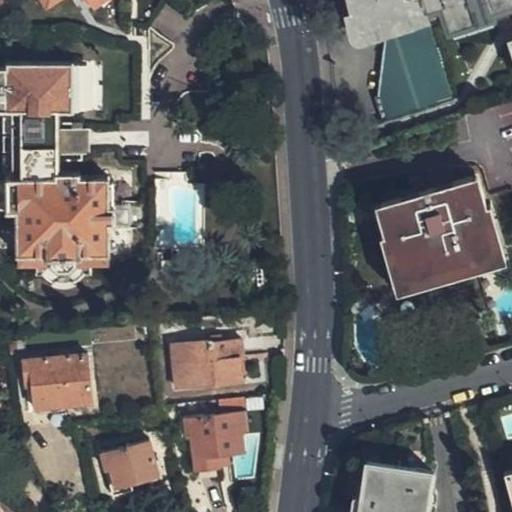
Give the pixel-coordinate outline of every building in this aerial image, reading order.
[(31,0),(11,0),(6,3),(13,14),(32,1),(31,0)] [(88,0),(94,9),(107,0),(88,0)] [(511,0),(347,0),(355,30),(386,21),(385,39),(379,92),(375,94),(383,117),(445,96),(418,9),(439,2),(447,26),(491,11),(490,6),(510,0),(511,5),(511,34),(509,35),(511,42),(511,0)] [(108,179),(108,174),(82,174),(80,170),(63,171),(63,152),(62,127),(61,108),(82,108),(80,56),(6,58),(6,62),(0,62),(0,110),(20,111),(22,178),(7,178),(5,182),(2,182),(0,182),(0,208),(7,209),(7,211),(19,211),(20,268),(39,267),(39,275),(45,275),(50,277),(58,278),(68,279),(86,274),(93,274),(93,265),(111,264),(110,238),(109,223),(116,223),(116,204),(109,204),(109,201),(113,200),(113,178),(108,179)] [(62,127),(63,152),(94,151),(93,126),(62,127)] [(490,249),(482,220),(492,217),(487,200),(477,203),(469,173),(441,181),(379,197),(388,228),(382,230),(379,231),(382,246),(391,244),(400,274),(431,266),(490,249)] [(129,205),(116,204),(116,223),(129,223),(129,205)] [(111,264),(93,265),(93,274),(110,273),(111,264)] [(39,267),(20,268),(20,275),(39,275),(39,267)] [(243,380),(240,359),(244,358),(242,338),(212,341),(211,340),(173,344),(177,386),(243,380)] [(95,400),(90,354),(27,358),(28,384),(35,385),(37,406),(95,400)] [(244,451),(242,431),(248,429),(245,411),(181,418),(184,438),(191,437),(196,469),(228,465),(227,453),(244,451)] [(158,477),(149,440),(103,452),(112,490),(158,477)] [(425,511),(432,467),(368,457),(359,511),(425,511)]
